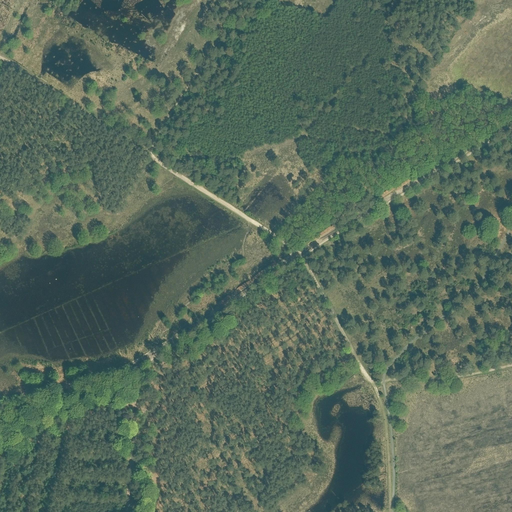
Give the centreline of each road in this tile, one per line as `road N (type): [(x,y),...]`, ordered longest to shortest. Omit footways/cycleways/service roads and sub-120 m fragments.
road 1 (track): [(157,353),(298,252),(511,123)]
road 2 (track): [(145,152),(243,0)]
road 3 (track): [(145,152),(0,57)]
road 4 (track): [(0,399),(139,363)]
road 5 (track): [(128,511),(138,368)]
road 6 (track): [(370,381),(302,256)]
road 7 (track): [(370,381),(511,365)]
road 8 (track): [(389,511),(384,414),(370,381)]
road 9 (track): [(250,222),(145,152)]
